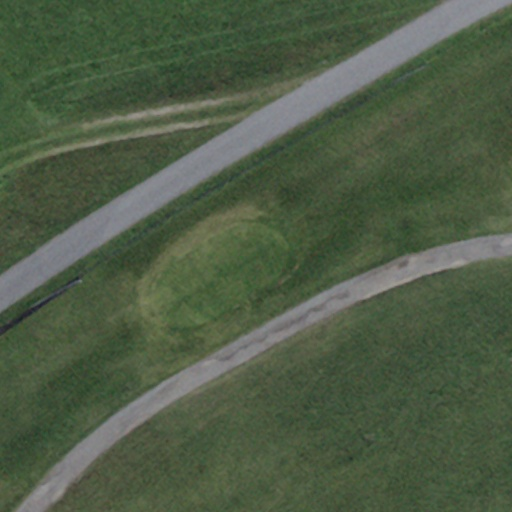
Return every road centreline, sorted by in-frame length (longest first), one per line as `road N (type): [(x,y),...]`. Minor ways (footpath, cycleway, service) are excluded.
road 1 (track): [(488,0),(447,18),(0,302)]
road 2 (track): [(511,245),(371,287),(241,347),(151,411),(43,511)]
